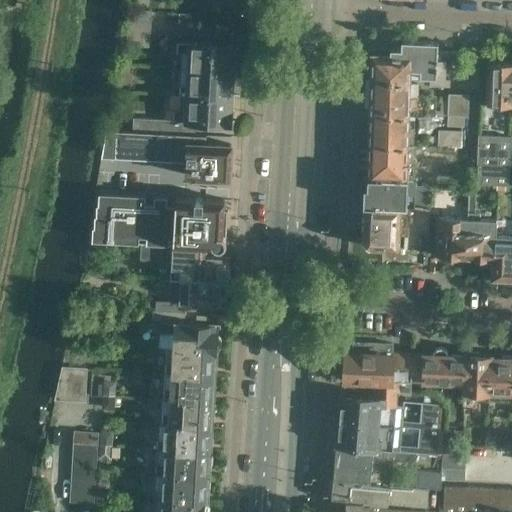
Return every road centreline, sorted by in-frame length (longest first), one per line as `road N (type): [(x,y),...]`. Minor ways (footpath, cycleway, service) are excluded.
road 1 (secondary): [(286,302),(309,12)]
road 2 (residential): [(511,317),(286,302)]
road 3 (secondary): [(276,511),(286,302)]
road 4 (unclassified): [(511,23),(309,12)]
